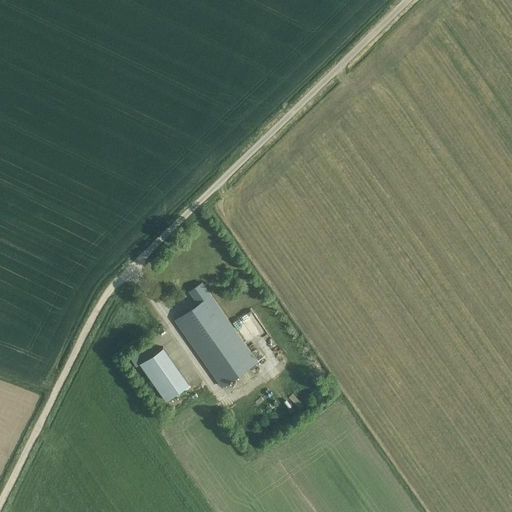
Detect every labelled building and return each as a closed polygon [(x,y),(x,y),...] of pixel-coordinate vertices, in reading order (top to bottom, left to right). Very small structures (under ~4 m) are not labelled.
[(208,291),(202,282),(190,291),(198,304),(175,320),(222,387),(258,362),(208,291)] [(249,330),(258,323),(250,312),(236,322),(241,329),(246,325),(249,330)] [(163,347),(156,352),(149,343),(130,357),(136,366),(141,362),(167,400),(189,384),(163,347)] [(330,393),(324,384),(312,392),(318,401),(330,393)] [(282,397),(278,400),(285,409),(289,406),(282,397)]
